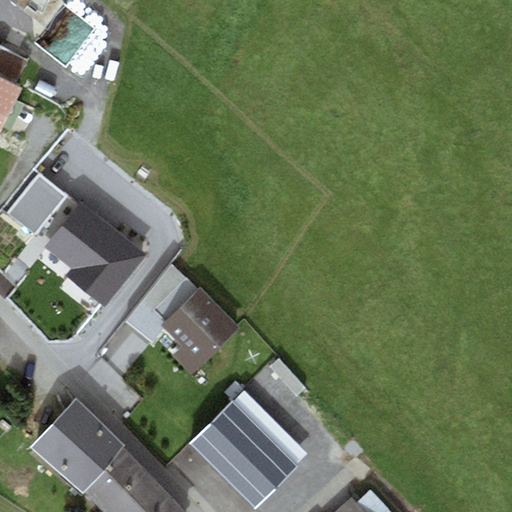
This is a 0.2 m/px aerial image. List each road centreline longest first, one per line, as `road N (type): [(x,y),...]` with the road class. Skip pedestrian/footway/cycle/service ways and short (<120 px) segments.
road 1 (residential): [(0,307),(192,511)]
road 2 (track): [(0,33),(91,97),(91,121),(70,158)]
